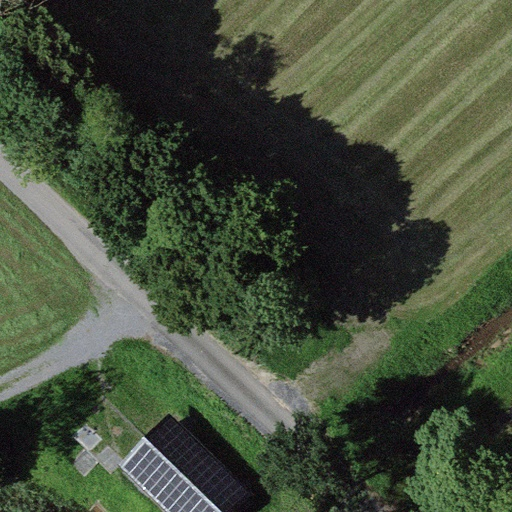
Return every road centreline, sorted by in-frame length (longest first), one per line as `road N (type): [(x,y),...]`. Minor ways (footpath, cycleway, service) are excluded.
road 1 (unclassified): [(0,161),(273,418),(358,511)]
road 2 (track): [(144,298),(29,381),(0,390)]
